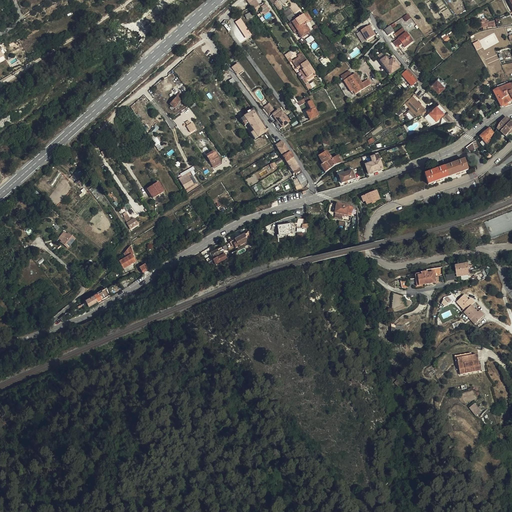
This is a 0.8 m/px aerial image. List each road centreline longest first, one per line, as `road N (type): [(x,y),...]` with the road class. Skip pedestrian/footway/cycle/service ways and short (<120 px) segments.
road 1 (unclassified): [(0,351),(119,298),(240,223),(310,200)]
road 2 (unclassified): [(480,171),(386,207),(369,229),(371,253),(397,266),(494,247),(511,292)]
road 3 (tertiary): [(0,195),(218,0)]
road 4 (track): [(138,211),(95,138),(118,108),(207,39)]
road 5 (residential): [(310,200),(311,182),(205,37)]
road 6 (residential): [(471,135),(405,66),(366,9)]
road 7 (track): [(130,0),(0,85)]
road 8 (unclassified): [(310,200),(425,159)]
